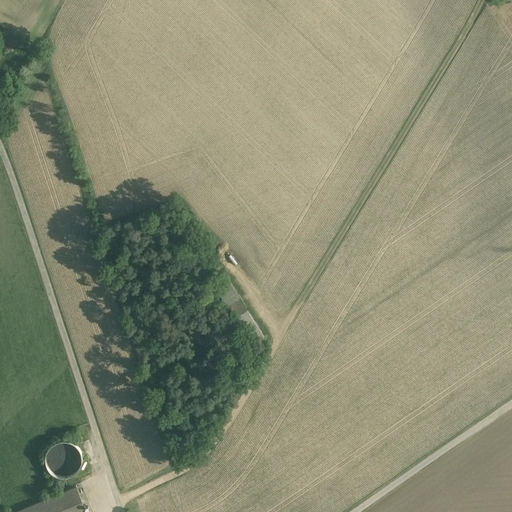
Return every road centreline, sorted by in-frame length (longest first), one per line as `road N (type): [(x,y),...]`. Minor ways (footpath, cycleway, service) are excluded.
road 1 (track): [(118,500),(180,470),(208,444),(483,0)]
road 2 (residential): [(0,145),(122,511)]
road 3 (track): [(355,511),(511,404)]
